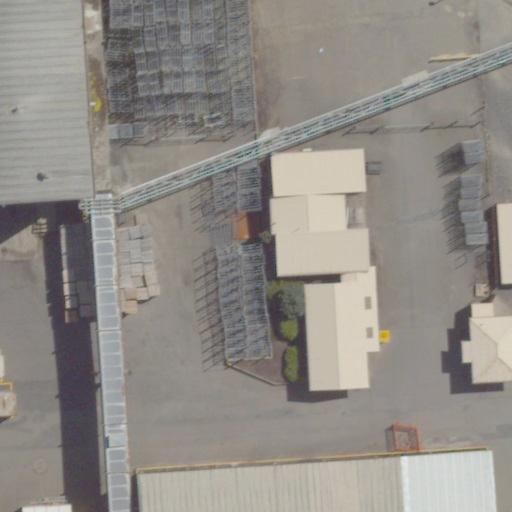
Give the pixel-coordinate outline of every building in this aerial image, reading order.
[(66,0),(0,0),(0,202),(80,197),(66,0)] [(372,348),(385,348),(381,260),(375,260),(373,223),(353,224),(352,189),(382,188),(379,137),(268,141),(274,270),(300,269),(305,388),(374,385),(372,348)] [(511,198),(501,198),(502,278),(511,278),(511,198)] [(468,329),(460,329),(461,354),(471,354),(472,376),(511,373),(511,306),(500,307),(499,293),(466,294),(468,329)] [(119,511),(485,511),(481,447),(116,473),(119,511)] [(76,511),(76,498),(19,499),(19,511),(76,511)]
